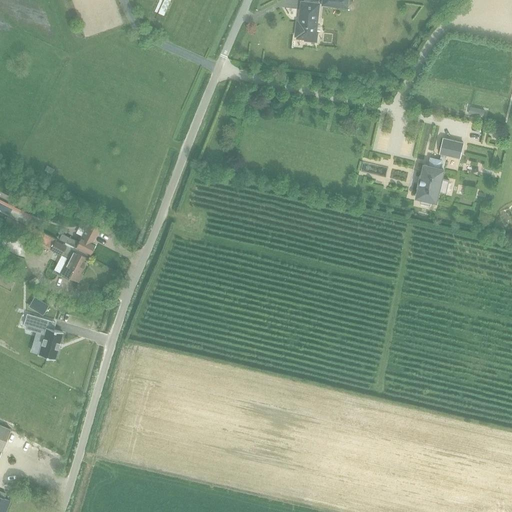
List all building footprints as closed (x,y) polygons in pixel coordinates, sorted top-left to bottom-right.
[(315,40),(319,4),(302,2),(300,15),(301,17),(301,22),(297,22),(296,35),(305,36),(304,38),(315,40)] [(470,107),(468,114),(483,118),(484,111),(470,107)] [(440,153),(442,153),(440,160),(431,158),(429,165),(425,164),(422,175),(421,175),(419,186),(417,197),(421,198),(420,203),(431,205),(432,200),(436,201),(439,192),(446,193),(449,180),(442,179),(444,169),(447,154),(460,157),(463,143),(444,138),(440,153)] [(47,165),(44,171),(51,174),(54,169),(47,165)] [(0,211),(26,226),(31,216),(0,200),(0,211)] [(33,229),(15,220),(11,229),(30,238),(30,237),(51,247),(55,239),(34,228),(33,229)] [(92,242),(100,227),(88,221),(78,242),(62,233),(59,239),(75,247),(89,254),(95,244),(92,242)] [(69,258),(65,265),(61,273),(78,282),(82,273),(80,273),(88,257),(55,241),(50,249),(65,257),(65,256),(69,258)] [(35,278),(28,282),(29,283),(30,283),(33,286),(38,282),(36,279),(35,278)] [(26,314),(23,324),(45,331),(38,355),(54,360),(62,332),(47,327),(49,320),(26,314)] [(0,451),(1,451),(10,428),(0,424),(0,451)] [(2,511),(4,511),(9,501),(0,497),(0,511),(2,511),(3,511),(2,511)]
